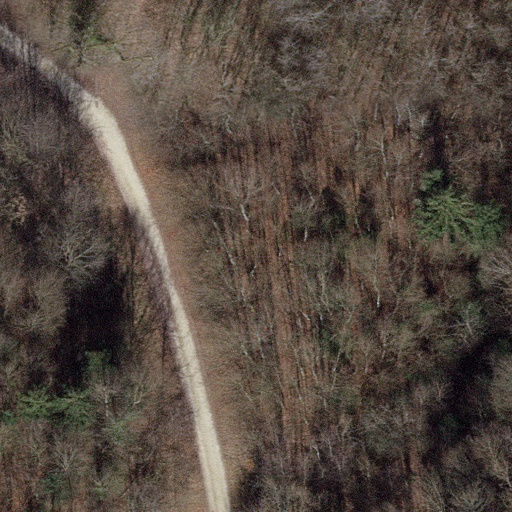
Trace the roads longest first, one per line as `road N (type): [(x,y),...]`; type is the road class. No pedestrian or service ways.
road 1 (track): [(161,0),(149,22),(137,159),(205,386),(229,511)]
road 2 (track): [(137,159),(82,73),(0,30)]
